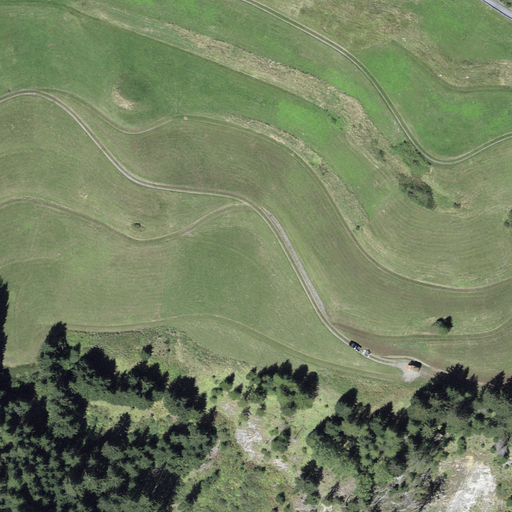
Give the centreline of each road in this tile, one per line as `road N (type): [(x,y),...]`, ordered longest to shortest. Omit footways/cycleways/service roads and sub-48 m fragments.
road 1 (track): [(0,357),(19,356),(41,324),(197,316),(363,371),(415,375),(415,365),(348,342),(251,200),(140,179),(50,94),(0,95)]
road 2 (track): [(33,90),(68,93),(124,129),(181,114),(255,127),(304,160),(362,252),(395,274),(480,287),(511,277)]
road 3 (track): [(511,131),(449,159),(433,156),(355,58),(252,0)]
road 4 (track): [(4,511),(13,423),(39,393),(0,400)]
